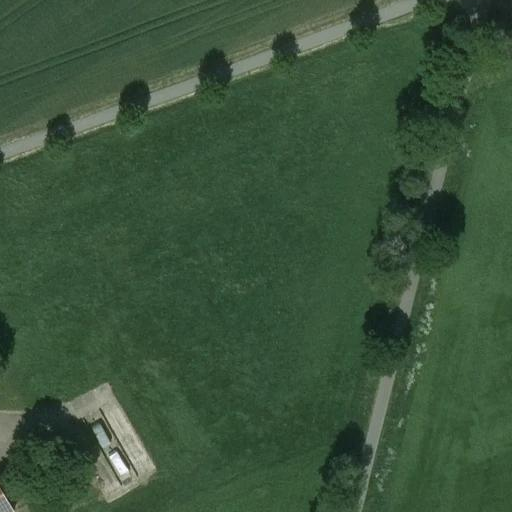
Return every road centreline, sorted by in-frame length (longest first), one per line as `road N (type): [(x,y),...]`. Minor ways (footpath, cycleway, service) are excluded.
road 1 (unclassified): [(356,511),(481,0)]
road 2 (unclassified): [(0,155),(421,0)]
